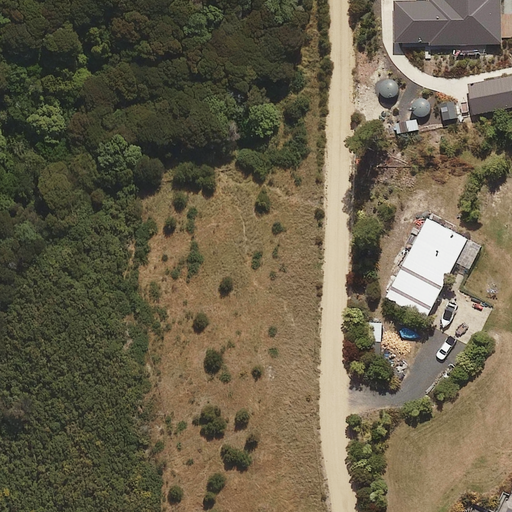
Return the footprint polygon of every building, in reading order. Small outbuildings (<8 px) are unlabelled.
[(428,0),(429,4),(400,5),(402,50),(506,46),(504,0),(428,0)] [(477,116),(511,111),(511,81),(473,86),(477,116)] [(511,233),(511,219),(502,220),(503,234),(511,233)] [(472,271),(484,250),(430,220),(387,300),(430,323),(461,266),(472,271)] [(384,345),(385,326),(370,326),(369,344),(384,345)]
